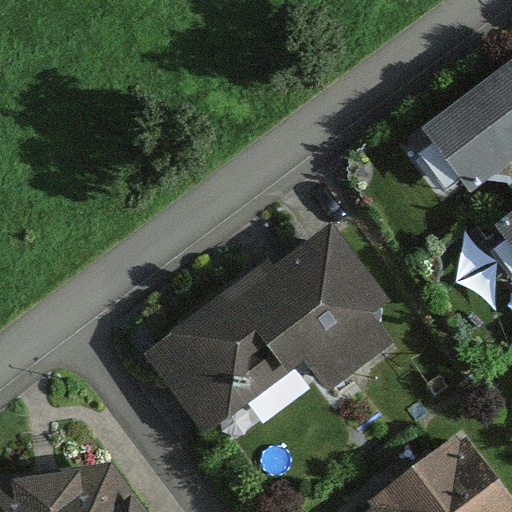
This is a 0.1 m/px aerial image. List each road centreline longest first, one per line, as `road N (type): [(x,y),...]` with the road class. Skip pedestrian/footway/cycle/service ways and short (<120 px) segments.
road 1 (residential): [(62,323),(487,0)]
road 2 (residential): [(62,323),(203,511)]
